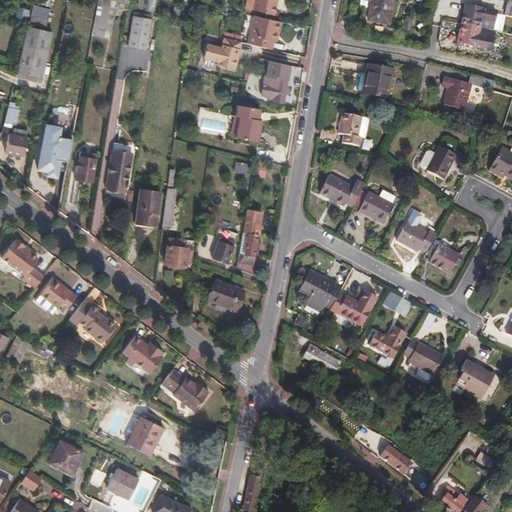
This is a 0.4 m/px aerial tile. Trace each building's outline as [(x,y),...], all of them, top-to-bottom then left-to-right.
[(149,0),(147,10),(153,11),(155,0),(149,0)] [(272,15),(276,0),(247,0),(246,8),(272,15)] [(371,0),(369,20),(389,24),(393,0),(371,0)] [(109,6),(98,4),(92,35),(103,37),(109,6)] [(183,9),(175,6),(172,17),(180,20),(183,9)] [(462,23),(479,26),(480,20),(493,22),(495,11),(465,6),(462,23)] [(20,8),(17,19),(25,21),(28,10),(20,8)] [(248,43),(272,49),(274,42),(276,32),(279,33),(282,22),(255,15),(248,43)] [(30,16),(28,25),(46,30),(47,20),(30,16)] [(147,45),(149,37),(152,19),(133,16),(128,46),(146,50),(147,45)] [(479,26),(462,23),(458,42),(475,45),(475,47),(490,49),(494,30),(479,26)] [(28,25),(19,62),(17,71),(42,77),(53,32),(46,30),(28,25)] [(236,34),(224,31),(224,37),(234,40),(236,34)] [(234,68),(241,41),(234,40),(224,37),(222,47),(207,44),(204,57),(218,61),(218,64),(234,68)] [(392,69),(368,65),(362,93),(387,98),(392,69)] [(285,94),(286,87),(287,74),(278,73),(278,77),(272,76),(271,85),(277,86),(275,101),(284,102),(285,94)] [(494,81),(470,74),(468,84),(444,77),(442,87),(447,88),(443,103),(463,109),(471,85),(492,91),(494,81)] [(16,103),(9,101),(5,121),(15,124),(20,106),(15,105),(16,103)] [(259,142),(263,120),(259,119),(261,109),(237,104),(235,116),(239,117),(236,137),(259,142)] [(361,117),(342,113),(338,134),(343,135),(342,142),(360,146),(362,137),(358,136),(361,117)] [(239,117),(235,116),(231,136),(236,137),(239,117)] [(40,127),(37,142),(43,143),(48,128),(40,127)] [(16,128),(15,135),(26,137),(27,130),(16,128)] [(26,137),(15,135),(9,134),(5,153),(23,156),(26,137)] [(439,146),(426,170),(443,179),(456,155),(439,146)] [(511,152),(501,147),(488,170),(503,178),(504,176),(511,180),(511,152)] [(132,154),(113,151),(107,188),(126,191),(132,154)] [(96,154),(80,152),(76,179),(91,181),(96,154)] [(59,166),(45,163),(41,179),(56,183),(59,166)] [(352,206),(363,184),(356,180),(352,186),(329,175),(319,194),(343,206),(345,203),(352,206)] [(168,187),(162,227),(170,228),(176,189),(168,187)] [(156,225),(160,192),(140,189),(136,223),(156,225)] [(393,204),(368,191),(359,211),(382,223),(393,204)] [(242,237),(238,261),(253,263),(258,234),(260,222),(246,219),(245,223),(242,237)] [(425,253),(436,233),(429,230),(428,232),(406,221),(396,240),(418,251),(418,249),(425,253)] [(242,237),(245,223),(237,222),(236,235),(242,237)] [(235,242),(220,237),(213,258),(227,263),(235,242)] [(186,264),(188,248),(180,247),(181,239),(169,238),(165,263),(185,266),(186,264)] [(35,288),(45,275),(33,266),(39,259),(29,251),(25,247),(26,246),(18,239),(16,241),(15,241),(2,257),(25,275),(23,278),(35,288)] [(459,255),(439,244),(428,263),(448,274),(459,255)] [(338,294),(341,288),(334,285),(334,286),(321,279),(323,276),(310,270),(300,289),(310,295),(307,300),(305,305),(320,312),(323,306),(330,310),(338,294)] [(334,286),(334,285),(335,283),(323,276),(321,279),(334,286)] [(62,287),(63,285),(54,277),(41,293),(59,307),(61,304),(66,308),(76,295),(70,291),(69,292),(62,287)] [(243,290),(217,280),(209,300),(236,310),(243,290)] [(297,294),(307,300),(310,295),(300,289),(297,294)] [(338,294),(330,310),(361,326),(371,308),(346,295),(345,297),(338,294)] [(92,304),(85,298),(69,319),(77,324),(80,321),(86,326),(85,328),(102,342),(116,324),(99,311),(101,309),(93,303),(92,304)] [(308,319),(298,314),(294,323),(303,328),(308,319)] [(406,333),(394,326),(386,338),(375,332),(368,345),(392,358),(406,333)] [(4,351),(10,338),(0,332),(0,361),(5,352),(4,351)] [(141,343),(142,340),(136,335),(123,352),(129,357),(127,360),(133,366),(136,362),(150,373),(160,361),(157,360),(163,352),(151,342),(148,345),(146,347),(141,343)] [(20,363),(29,343),(15,337),(6,356),(20,363)] [(442,355),(411,340),(403,354),(409,357),(408,362),(431,375),(442,355)] [(334,373),(339,364),(308,348),(303,357),(334,373)] [(494,374),(466,359),(459,371),(462,372),(455,384),(462,389),(461,390),(479,400),(494,374)] [(184,378),(173,369),(162,384),(174,392),(173,394),(195,410),(208,394),(207,393),(209,391),(200,383),(198,386),(194,383),(185,377),(184,378)] [(357,377),(349,371),(343,380),(363,391),(369,381),(358,375),(357,377)] [(342,410),(333,405),(331,409),(334,412),(334,413),(339,415),(342,410)] [(362,424),(348,414),(344,420),(358,429),(360,427),(362,424)] [(151,455),(164,429),(142,417),(128,444),(151,455)] [(378,434),(366,428),(365,431),(363,434),(374,441),(378,434)] [(74,474),(84,452),(61,441),(51,463),(74,474)] [(411,463),(387,445),(379,456),(403,474),(411,463)] [(29,470),(21,482),(34,491),(42,478),(29,470)] [(129,499),(139,480),(118,470),(108,489),(129,499)] [(254,511),(261,477),(250,475),(243,511),(254,511)] [(0,503),(11,482),(0,476),(0,503)] [(456,511),(466,499),(447,485),(442,490),(446,494),(440,501),(454,511),(456,511)] [(191,511),(192,510),(162,496),(154,511),(191,511)] [(480,511),(486,505),(474,496),(463,510),(464,511),(480,511)] [(39,511),(20,499),(11,511),(39,511)]
